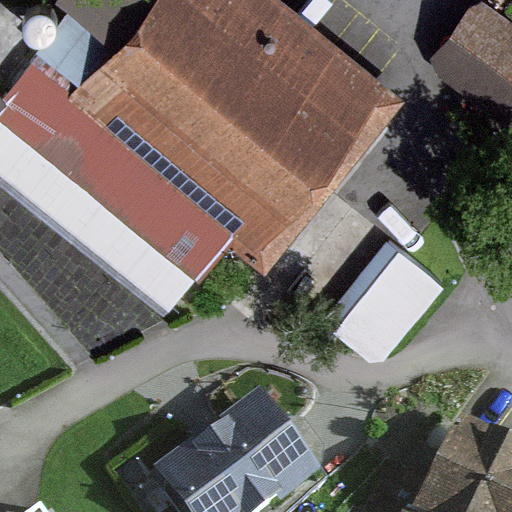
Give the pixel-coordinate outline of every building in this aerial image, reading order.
[(397,111),(265,0),(83,0),(101,15),(29,98),(212,254),(227,236),(264,267),(397,111)] [(511,27),(490,12),(447,75),(511,118),(511,27)] [(380,352),(446,272),(394,229),(328,309),(380,352)] [(276,511),(322,480),(260,394),(152,471),(180,511),(276,511)] [(511,511),(511,459),(457,432),(416,511),(511,511)]
